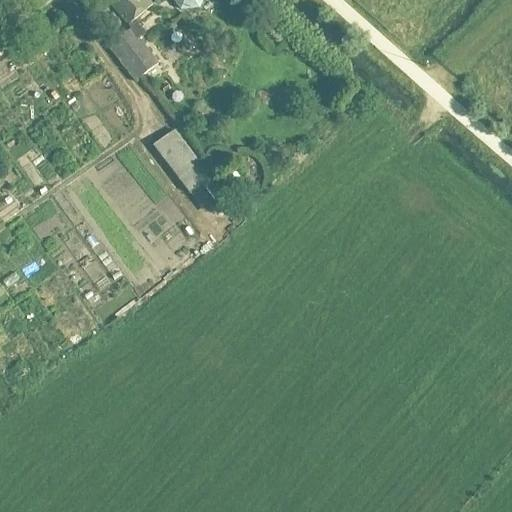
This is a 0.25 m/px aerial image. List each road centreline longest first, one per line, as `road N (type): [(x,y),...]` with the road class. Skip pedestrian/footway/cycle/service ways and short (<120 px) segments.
road 1 (track): [(66,0),(142,99),(144,141),(210,234)]
road 2 (unclassified): [(332,0),(429,86)]
